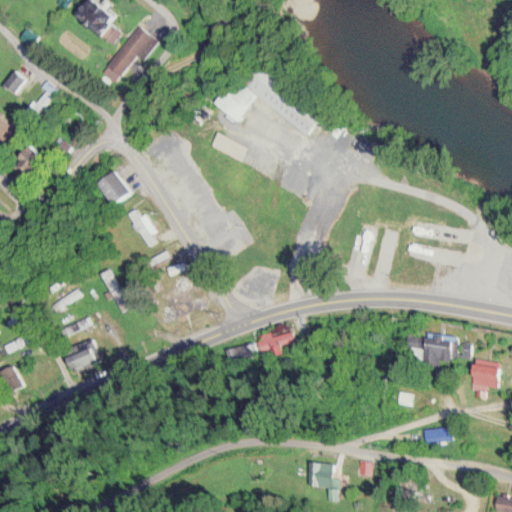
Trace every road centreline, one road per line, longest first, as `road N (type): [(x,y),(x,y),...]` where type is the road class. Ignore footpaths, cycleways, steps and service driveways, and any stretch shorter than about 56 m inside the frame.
road 1 (residential): [(511,478),(257,435),(104,511)]
road 2 (tertiary): [(511,314),(382,291),(239,321)]
road 3 (residential): [(0,220),(77,171),(181,18)]
road 4 (tertiary): [(0,423),(239,321)]
road 5 (residential): [(163,192),(152,168),(0,24)]
road 6 (residential): [(511,422),(444,410),(343,447)]
road 7 (residential): [(239,321),(163,192)]
